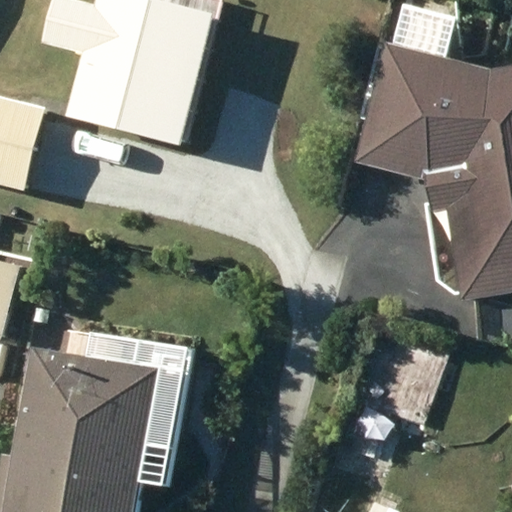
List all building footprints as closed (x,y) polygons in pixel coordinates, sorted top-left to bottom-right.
[(84,0),(72,0),(60,45),(104,57),(88,120),(202,151),(236,22),(153,0),(114,0),(113,7),(84,0)] [(405,37),(384,110),(436,125),(457,52),(405,37)] [(511,77),(461,85),(477,186),(460,189),(480,307),(511,301),(511,77)] [(0,184),(41,193),(58,111),(0,99),(0,184)] [(0,377),(10,379),(18,346),(14,345),(31,270),(0,263),(0,377)] [(165,511),(183,373),(54,357),(41,460),(13,457),(6,511),(165,511)]
